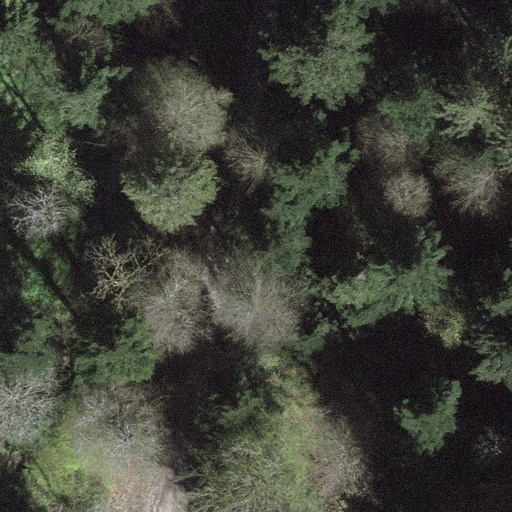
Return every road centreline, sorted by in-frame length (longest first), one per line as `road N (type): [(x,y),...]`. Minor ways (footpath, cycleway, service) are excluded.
road 1 (track): [(272,0),(210,264),(175,511)]
road 2 (track): [(365,511),(511,377)]
